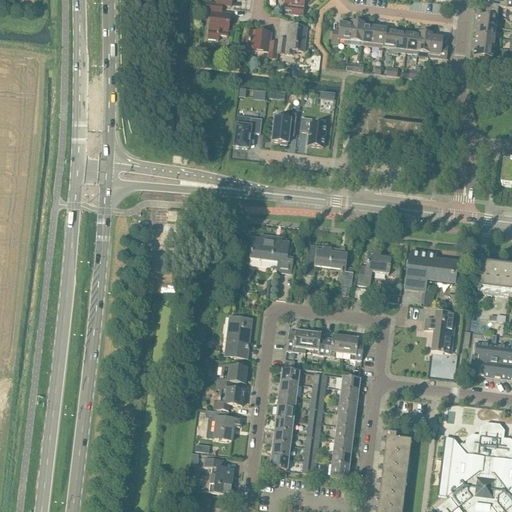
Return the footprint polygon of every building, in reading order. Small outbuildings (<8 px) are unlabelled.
[(215,0),(215,5),(217,6),(221,6),(221,7),(230,8),(231,0),(245,2),(245,0),(215,0)] [(302,14),(304,0),(284,0),(283,11),(302,14)] [(507,10),(508,0),(488,0),(487,8),(499,9),(507,10)] [(205,4),(204,14),(210,14),(206,41),(207,41),(218,42),(219,38),(227,39),(229,15),(221,14),(221,7),(221,6),(217,6),(215,5),(205,4)] [(496,29),(499,9),(487,8),(486,16),(482,16),(483,11),(476,11),(475,15),(479,16),(478,22),(474,22),(474,26),(496,29)] [(385,33),(386,30),(363,27),(363,25),(340,22),(338,32),(332,31),(331,45),(338,46),(338,43),(344,43),(343,46),(360,48),(378,50),(378,52),(383,53),(383,50),(388,51),(387,56),(393,57),(398,58),(398,55),(413,57),(412,59),(412,61),(416,61),(417,57),(417,55),(428,56),(427,60),(445,62),(447,48),(441,47),(442,37),(418,35),(417,36),(385,33)] [(495,39),(496,29),(474,26),(473,31),(477,31),(476,37),(495,39)] [(277,45),(276,55),(277,55),(284,56),(285,51),(293,52),(294,52),(304,53),(306,29),(287,27),(285,41),(278,40),(277,45)] [(242,40),(241,51),(245,51),(250,52),(268,54),(267,60),(276,61),(277,55),(276,55),(277,45),(270,44),(271,35),(252,32),(247,32),(246,40),(242,40)] [(494,49),(495,39),(476,37),(475,42),(472,42),(471,46),(494,49)] [(492,60),(494,49),(471,46),(471,51),(475,51),(474,58),(492,60)] [(271,64),(264,67),(267,74),(274,71),(271,64)] [(283,64),(276,65),(277,72),(284,71),(283,64)] [(352,65),(351,73),(351,74),(362,75),(364,66),(352,65)] [(396,79),(397,70),(386,69),(385,78),(396,79)] [(419,82),(419,81),(420,73),(409,72),(407,81),(419,82)] [(444,84),(445,77),(435,76),(434,83),(444,84)] [(274,120),(272,143),(280,144),(280,146),(286,147),(286,145),(287,145),(288,137),(294,138),(296,115),(287,114),(286,121),(274,120)] [(234,141),(233,149),(240,150),(248,151),(249,144),(249,138),(250,135),(260,136),(261,122),(236,119),(235,135),(234,135),(234,141)] [(301,120),(299,133),(309,134),(307,148),(322,150),(325,127),(311,125),(312,121),(301,120)] [(423,154),(426,129),(377,123),(373,148),(423,154)] [(511,165),(505,164),(502,188),(511,189),(511,165)] [(290,275),(292,261),(286,260),(288,244),(252,239),(249,260),(278,264),(276,273),(290,275)] [(307,247),(305,268),(313,269),(315,269),(340,272),(338,287),(351,288),(353,270),(345,269),(347,256),(344,255),(344,251),(339,251),(331,250),(316,248),(307,247)] [(388,277),(390,261),(374,259),(375,255),(367,254),(366,269),(359,268),(356,288),(369,289),(371,275),(388,277)] [(427,262),(428,257),(413,255),(412,261),(409,260),(409,262),(405,262),(404,271),(408,271),(407,279),(406,290),(423,292),(424,283),(451,287),(454,265),(427,262)] [(511,268),(481,265),(477,295),(478,295),(508,299),(509,294),(511,294),(511,268)] [(425,295),(424,306),(432,307),(434,296),(425,295)] [(386,297),(386,304),(398,305),(398,298),(396,298),(386,297)] [(450,356),(455,316),(435,314),(434,322),(425,321),(424,332),(435,333),(432,352),(430,352),(430,354),(450,356)] [(246,360),(251,321),(230,319),(225,355),(234,356),(234,359),(246,360)] [(305,351),(307,333),(295,332),(294,336),(288,336),(286,353),(297,355),(298,350),(305,351)] [(323,358),(325,340),(319,340),(320,335),(307,333),(305,351),(312,352),(312,357),(323,358)] [(342,356),(345,338),(332,337),(331,341),(325,340),(323,358),(334,359),(335,355),(342,356)] [(495,348),(496,338),(492,337),(491,348),(475,346),(473,359),(474,359),(473,366),(472,366),(471,377),(511,382),(511,342),(509,342),(509,343),(510,343),(509,350),(495,348)] [(345,338),(342,356),(350,356),(349,361),(360,363),(362,345),(356,345),(357,340),(345,338)] [(284,368),(293,370),(294,363),(285,361),(284,368)] [(245,385),(246,370),(223,367),(222,381),(217,380),(216,391),(220,391),(219,404),(215,403),(214,411),(228,412),(229,406),(242,407),(244,393),(231,391),(232,384),(245,385)] [(280,384),(297,386),(298,374),(281,372),(280,384)] [(340,392),(357,394),(358,382),(342,380),(340,392)] [(295,399),(297,386),(280,384),(278,397),(295,399)] [(356,406),(357,394),(340,392),(339,405),(356,406)] [(294,411),(295,399),(278,397),(277,409),(294,411)] [(354,419),(356,406),(339,405),(338,417),(354,419)] [(292,423),(294,411),(277,409),(275,421),(292,423)] [(205,419),(204,420),(209,421),(214,421),(212,441),(231,444),(233,429),(240,430),(240,422),(228,421),(229,415),(210,413),(206,412),(205,413),(205,419)] [(353,431),(354,419),(338,417),(336,429),(353,431)] [(291,436),(292,423),(275,421),(274,434),(291,436)] [(442,469),(511,477),(511,444),(510,441),(503,440),(504,433),(499,427),(485,425),(479,430),(478,437),(471,437),(465,441),(465,444),(461,444),(458,446),(453,440),(445,439),(442,469)] [(351,444),(353,431),(336,429),(335,442),(351,444)] [(289,448),(291,436),(274,434),(272,446),(289,448)] [(401,511),(410,444),(394,442),(395,437),(386,436),(385,439),(381,439),(381,443),(388,443),(387,453),(379,452),(379,457),(386,457),(385,467),(378,466),(377,471),(384,471),(383,481),(376,480),(375,484),(383,485),(382,495),(374,494),(374,498),(381,499),(380,509),(373,508),(371,511),(401,511)] [(350,456),(351,444),(335,442),(333,454),(350,456)] [(288,461),(289,448),(272,446),(271,458),(288,461)] [(348,468),(350,456),(333,454),(332,466),(348,468)] [(286,473),(288,461),(271,458),(269,471),(286,473)] [(229,497),(232,472),(221,471),(222,463),(203,461),(202,469),(211,470),(208,495),(212,495),(229,497)] [(347,481),(348,468),(332,466),(330,479),(347,481)] [(511,511),(511,477),(442,469),(438,498),(446,499),(447,498),(449,501),(434,511),(511,511)]
